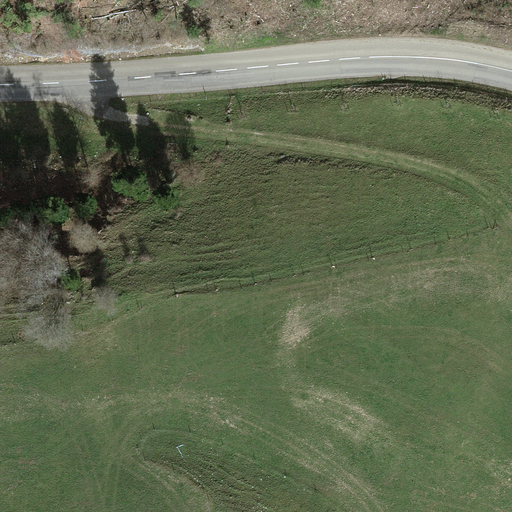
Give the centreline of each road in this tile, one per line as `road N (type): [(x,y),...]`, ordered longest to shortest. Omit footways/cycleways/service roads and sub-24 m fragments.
road 1 (secondary): [(0,84),(364,56),(448,58),(511,71)]
road 2 (track): [(43,83),(150,124),(426,167),(484,196),(511,227)]
